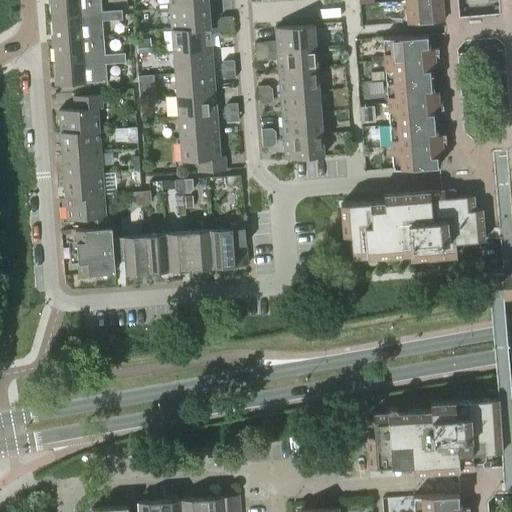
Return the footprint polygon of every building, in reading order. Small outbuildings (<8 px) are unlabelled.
[(101,0),(51,0),(53,18),(102,14),(102,9),(101,0)] [(443,18),(441,0),(405,0),(407,16),(402,16),(403,22),(443,18)] [(210,26),(208,4),(171,7),(172,29),(210,26)] [(122,8),(112,9),(113,19),(123,18),(123,13),(122,8)] [(112,9),(102,9),(102,14),(103,20),(113,19),(112,9)] [(102,14),(53,18),(54,40),(104,36),(103,20),(102,14)] [(218,20),(218,25),(232,24),(232,18),(232,15),(221,16),(218,20)] [(255,42),(256,51),(315,45),(314,23),(276,26),(277,40),(255,42)] [(232,32),(232,24),(218,25),(218,29),(223,33),(232,32)] [(212,48),(210,26),(172,29),(174,51),(212,48)] [(382,36),(384,58),(415,55),(413,33),(382,36)] [(104,36),(54,40),(56,61),(106,58),(105,53),(104,36)] [(317,67),(315,45),(256,51),(256,60),(278,58),(279,70),(317,67)] [(213,69),(212,48),(174,51),(175,72),(213,69)] [(125,51),(115,52),(116,63),(126,62),(126,56),(125,51)] [(115,52),(105,53),(106,58),(106,63),(116,63),(115,52)] [(417,77),(415,55),(384,58),(386,80),(417,77)] [(106,58),(56,61),(58,84),(107,80),(106,63),(106,58)] [(221,63),(221,69),(235,68),(235,58),(224,59),(221,63)] [(319,89),(317,67),(279,70),(281,92),(319,89)] [(236,76),(235,68),(221,69),(222,73),(226,77),(236,76)] [(215,91),(213,69),(175,72),(177,94),(215,91)] [(419,99),(417,77),(386,80),(388,102),(419,99)] [(258,85),(259,94),(273,92),(272,87),(268,84),(258,85)] [(320,110),(319,89),(281,92),(282,113),(320,110)] [(217,113),(215,91),(177,94),(179,115),(217,113)] [(59,108),(61,132),(99,129),(97,108),(102,107),(101,92),(73,95),(74,107),(59,108)] [(273,97),(273,92),(259,94),(260,102),(270,102),(273,97)] [(421,121),(419,99),(388,102),(390,123),(421,121)] [(224,106),(225,112),(239,111),(238,102),(228,103),(224,106)] [(322,131),(320,110),(282,113),(284,134),(322,131)] [(239,119),(239,111),(225,112),(225,116),(230,120),(239,119)] [(218,135),(217,113),(179,115),(180,137),(218,135)] [(422,143),(421,121),(390,123),(392,145),(422,143)] [(136,126),(127,127),(128,137),(132,140),(137,139),(136,126)] [(261,127),(262,136),(276,135),(276,130),(272,126),(261,127)] [(101,150),(99,129),(61,132),(63,153),(101,150)] [(324,154),(322,131),(284,134),(286,157),(324,154)] [(220,155),(218,135),(180,137),(182,159),(197,158),(198,171),(225,168),(224,154),(220,155)] [(276,141),(276,135),(262,136),(263,146),(273,145),(276,141)] [(424,164),(422,143),(392,145),(394,167),(424,164)] [(102,172),(101,150),(63,153),(64,175),(102,172)] [(130,160),(131,170),(140,169),(139,155),(133,156),(130,160)] [(141,182),(140,169),(131,170),(132,179),(136,183),(141,182)] [(104,194),(102,172),(64,175),(66,197),(104,194)] [(227,185),(241,183),(240,173),(227,175),(227,185)] [(184,192),(183,178),(175,179),(176,189),(180,192),(184,192)] [(193,178),(183,178),(184,192),(190,191),(193,188),(193,178)] [(384,199),(341,202),(344,234),(351,234),(352,255),(365,254),(365,257),(369,260),(376,260),(379,256),(378,253),(410,250),(411,257),(456,254),(456,239),(485,237),(482,205),(475,206),(473,191),(445,194),(444,187),(384,192),(384,199)] [(142,204),(141,190),(133,191),(133,201),(137,204),(142,204)] [(150,190),(141,190),(142,204),(148,203),(151,199),(150,190)] [(105,214),(104,194),(66,197),(68,218),(84,216),(85,226),(85,227),(111,225),(110,214),(105,214)] [(230,226),(209,228),(212,266),(235,264),(234,254),(246,253),(244,220),(230,221),(230,226)] [(115,270),(111,225),(85,227),(85,226),(75,227),(79,272),(115,270)] [(212,266),(209,228),(187,229),(190,268),(212,266)] [(190,268),(187,229),(166,231),(169,269),(190,268)] [(169,269),(166,231),(144,232),(147,271),(169,269)] [(147,271),(144,232),(122,234),(125,273),(147,271)] [(246,253),(234,254),(235,264),(247,263),(246,253)] [(366,433),(368,465),(413,462),(414,470),(500,464),(499,433),(497,398),(475,399),(475,398),(429,400),(430,408),(372,411),(373,433),(366,433)] [(413,494),(414,511),(445,511),(445,492),(413,494)] [(238,494),(225,495),(225,506),(239,505),(238,494)] [(239,511),(239,505),(225,506),(225,495),(202,496),(203,511),(239,511)] [(203,511),(202,496),(181,498),(182,511),(203,511)] [(182,511),(181,498),(159,499),(159,511),(182,511)] [(159,511),(159,499),(137,500),(138,511),(159,511)]
